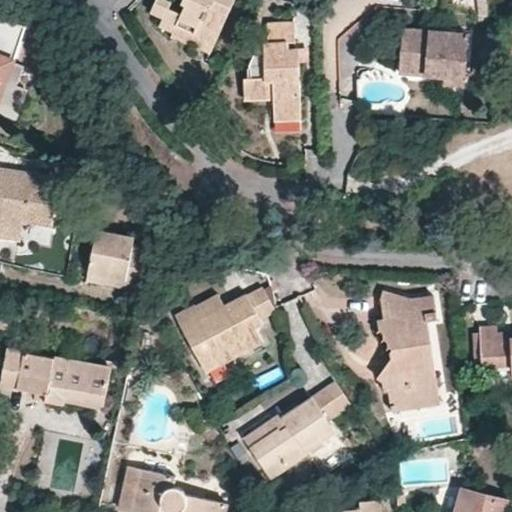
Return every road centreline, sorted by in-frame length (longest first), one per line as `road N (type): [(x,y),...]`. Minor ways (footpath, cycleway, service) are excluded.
road 1 (residential): [(83,0),(231,193)]
road 2 (residential): [(287,249),(461,267),(487,291),(511,290)]
road 3 (residential): [(231,193),(215,222),(223,248),(255,264),(287,249)]
